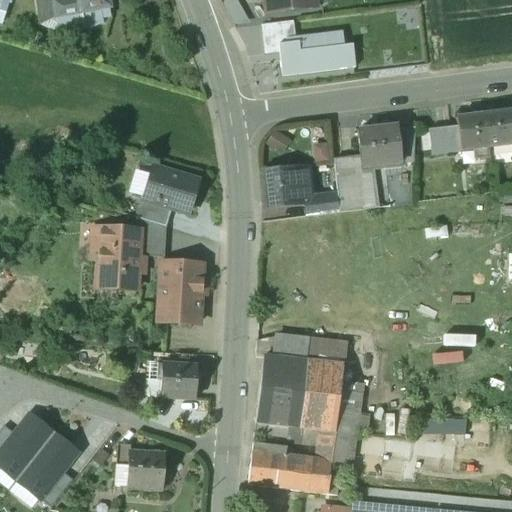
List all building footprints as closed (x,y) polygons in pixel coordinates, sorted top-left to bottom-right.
[(0,0),(0,25),(3,26),(12,0),(0,0)] [(77,0),(52,0),(55,19),(80,15),(77,0)] [(107,0),(77,0),(80,15),(108,10),(109,10),(107,0)] [(267,0),(266,1),(267,7),(273,11),(273,13),(308,8),(307,0),(267,0)] [(80,15),(55,19),(58,34),(83,30),(83,32),(85,32),(84,31),(103,24),(102,20),(110,18),(108,10),(80,15)] [(261,27),(264,56),(287,53),(286,40),(295,39),(293,24),(261,27)] [(40,37),(31,33),(26,47),(35,50),(40,37)] [(280,64),(282,78),(346,70),(342,33),(295,39),(286,40),(287,53),(289,63),(280,64)] [(511,127),(510,113),(483,116),(487,149),(511,145),(511,127)] [(483,116),(456,120),(457,128),(460,153),(486,150),(487,149),(483,116)] [(397,128),(357,133),(359,158),(361,168),(372,167),(401,164),(397,131),(397,128)] [(457,128),(428,131),(431,157),(460,153),(457,128)] [(414,129),(397,131),(401,164),(413,163),(414,129)] [(486,150),(473,151),(474,160),(487,159),(486,150)] [(359,158),(333,161),(336,195),(338,215),(373,210),(370,184),(370,172),(372,167),(361,168),(359,158)] [(197,184),(152,170),(143,199),(143,201),(171,209),(188,214),(197,184)] [(308,170),(291,172),(294,206),(305,205),(312,204),(311,198),(308,170)] [(291,172),(265,175),(268,209),(294,206),(291,172)] [(336,195),(311,198),(312,204),(305,205),(307,219),(338,215),(336,195)] [(171,209),(143,201),(143,199),(140,198),(134,219),(138,220),(165,228),(171,209)] [(165,228),(138,220),(138,232),(139,232),(137,258),(163,259),(165,228)] [(138,232),(101,230),(97,289),(135,291),(137,258),(139,232),(138,232)] [(201,268),(161,265),(157,323),(197,326),(201,268)] [(275,338),(256,343),(255,359),(262,360),(272,361),(275,338)] [(306,341),(275,338),(272,361),(303,364),(306,341)] [(346,345),(306,341),(303,364),(342,369),(342,370),(343,370),(346,345)] [(272,361),(262,360),(255,423),(303,429),(317,431),(334,433),(337,412),(340,384),(342,370),(342,369),(303,364),(272,361)] [(196,369),(162,366),(159,399),(194,402),(196,369)] [(361,387),(340,384),(337,412),(357,415),(361,387)] [(357,415),(337,412),(334,433),(355,436),(358,415),(357,415)] [(52,437),(29,419),(14,437),(0,455),(0,471),(16,484),(52,437)] [(469,435),(469,421),(424,421),(423,435),(469,435)] [(287,427),(255,423),(253,436),(285,440),(287,427)] [(303,429),(287,427),(285,440),(285,444),(301,447),(303,429)] [(0,455),(14,437),(3,429),(0,432),(0,455)] [(317,431),(303,429),(301,447),(315,449),(317,431)] [(334,433),(317,431),(315,449),(313,463),(329,466),(329,467),(350,469),(355,436),(334,433)] [(76,455),(52,437),(16,484),(40,502),(61,474),(76,455)] [(130,447),(116,446),(115,467),(127,468),(128,455),(129,455),(130,447)] [(313,463),(284,460),(285,450),(252,446),(251,454),(250,455),(247,487),(326,496),(328,479),(329,467),(329,466),(313,463)] [(129,455),(128,455),(127,468),(126,489),(161,491),(163,457),(129,455)] [(126,489),(127,468),(115,467),(114,489),(126,489)] [(73,483),(61,474),(40,502),(51,511),(73,483)] [(340,480),(328,479),(327,489),(339,490),(339,489),(340,480)] [(511,511),(511,506),(353,491),(352,505),(329,503),(328,511),(511,511)]
